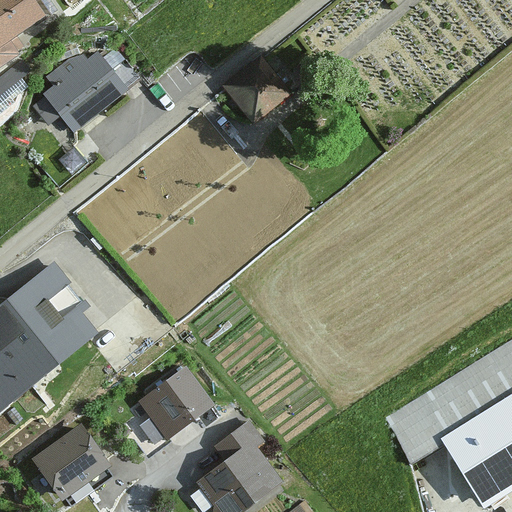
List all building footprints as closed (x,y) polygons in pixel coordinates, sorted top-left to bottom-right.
[(5,0),(0,4),(0,70),(50,35),(25,0),(5,0)] [(129,100),(98,61),(35,110),(60,142),(71,133),(77,140),(129,100)] [(225,92),(251,126),(290,96),(264,62),(225,92)] [(0,302),(0,411),(3,415),(91,344),(35,274),(0,302)] [(412,464),(444,444),(511,402),(511,339),(384,418),(412,464)] [(136,402),(167,444),(211,412),(180,370),(136,402)] [(511,402),(444,444),(483,508),(511,489),(511,402)] [(111,459),(83,418),(32,454),(61,495),(111,459)] [(194,480),(217,511),(260,511),(286,495),(255,452),(263,445),(247,423),(214,445),(223,459),(194,480)]
